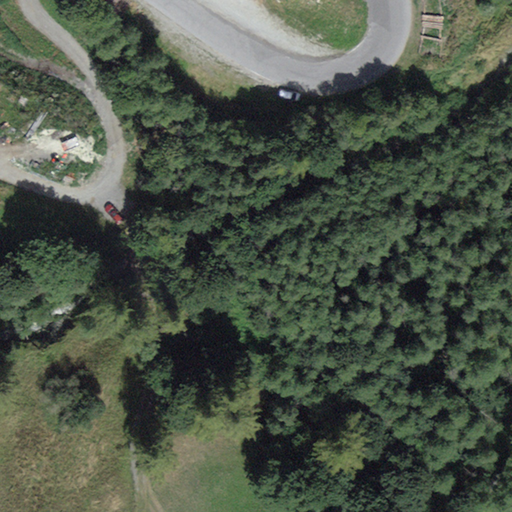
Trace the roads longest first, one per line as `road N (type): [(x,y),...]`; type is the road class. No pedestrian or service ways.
road 1 (track): [(98,191),(134,243),(155,329),(140,511)]
road 2 (unclassified): [(385,0),(381,40),(368,57),(325,76),(272,64),(166,0)]
